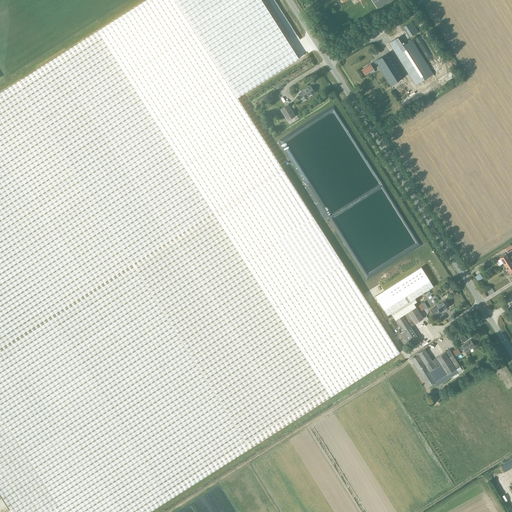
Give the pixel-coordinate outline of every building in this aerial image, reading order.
[(0,0),(0,55),(14,78),(144,0),(0,0)] [(175,0),(145,0),(98,30),(21,79),(130,251),(137,262),(178,326),(254,445),(255,444),(331,396),(399,352),(243,107),(175,0)] [(299,58),(261,0),(175,0),(237,97),(299,58)] [(409,37),(418,32),(411,21),(403,27),(409,37)] [(398,38),(389,43),(415,85),(433,74),(411,40),(403,45),(398,38)] [(375,61),(378,66),(390,85),(405,76),(389,52),(375,61)] [(373,69),(378,66),(375,61),(362,70),(365,74),(374,69),(373,69)] [(21,79),(0,92),(0,349),(137,262),(130,251),(21,79)] [(311,86),(300,92),(301,93),(299,94),(302,99),(304,98),(314,92),(311,86)] [(287,120),(293,117),(295,115),(288,104),(280,109),(287,120)] [(511,259),(511,255),(511,256),(511,257),(509,258),(506,254),(505,252),(499,256),(500,258),(504,264),(511,259)] [(148,511),(254,445),(178,326),(137,262),(0,349),(0,494),(2,497),(9,509),(4,511),(47,511),(50,511),(148,511)] [(386,308),(413,291),(430,280),(421,267),(376,296),(388,315),(389,314),(386,308)] [(483,278),(478,271),(473,274),(478,281),(483,278)] [(413,291),(417,297),(433,286),(430,281),(430,280),(413,291)] [(415,298),(417,297),(413,291),(386,308),(389,314),(391,313),(395,320),(396,319),(404,331),(401,333),(411,349),(420,342),(410,327),(423,319),(416,307),(414,304),(417,302),(415,298)] [(440,312),(449,306),(446,300),(436,306),(434,308),(430,310),(433,314),(436,312),(436,311),(438,310),(440,312)] [(420,311),(425,308),(422,303),(417,306),(420,311)] [(463,349),(465,351),(474,345),(471,339),(461,345),(459,347),(461,351),(463,349)] [(455,356),(461,353),(457,348),(452,351),(455,356)] [(460,366),(449,349),(432,361),(425,349),(415,355),(416,356),(411,359),(429,387),(433,392),(460,375),(458,372),(462,370),(460,366)] [(505,472),(511,467),(511,460),(502,466),(505,472)]
